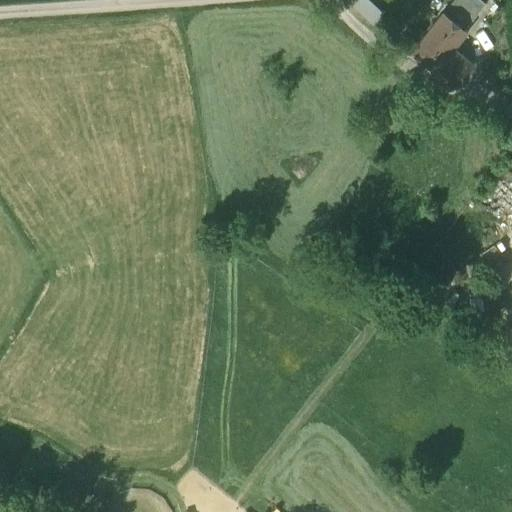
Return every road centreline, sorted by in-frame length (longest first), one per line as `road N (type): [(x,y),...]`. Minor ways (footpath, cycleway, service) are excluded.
road 1 (track): [(198,0),(0,14)]
road 2 (residential): [(511,118),(397,66)]
